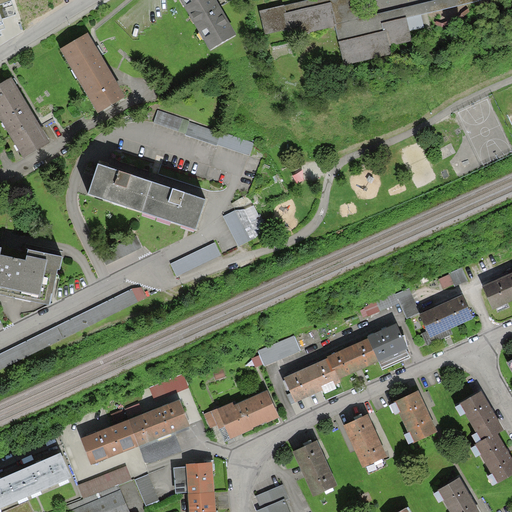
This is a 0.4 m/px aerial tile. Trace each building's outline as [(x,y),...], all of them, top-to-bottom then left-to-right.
[(0,0),(0,35),(22,27),(11,0),(0,0)] [(214,0),(181,0),(209,47),(233,33),(214,0)] [(390,50),(388,42),(410,37),(405,14),(466,0),(291,0),(258,7),(264,30),(286,25),(287,33),(333,22),(342,61),(390,50)] [(85,32),(61,46),(99,109),(122,95),(85,32)] [(0,107),(21,95),(10,75),(0,80),(0,107)] [(21,95),(0,107),(0,113),(22,152),(46,138),(21,95)] [(63,123),(81,113),(74,100),(55,110),(63,123)] [(187,118),(156,107),(152,120),(183,131),(216,142),(248,152),(252,139),(220,129),(187,118)] [(140,208),(150,178),(97,162),(88,192),(140,208)] [(150,178),(140,208),(195,226),(204,195),(150,178)] [(233,207),(222,212),(238,244),(249,238),(233,207)] [(135,233),(99,249),(105,262),(141,246),(135,233)] [(215,238),(170,259),(176,272),(221,251),(215,238)] [(0,244),(0,243),(0,290),(31,297),(32,291),(49,295),(56,264),(59,265),(61,253),(27,246),(25,255),(0,250),(0,244)] [(461,263),(438,274),(443,285),(454,280),(455,283),(467,277),(461,263)] [(511,269),(481,283),(492,306),(511,296),(511,269)] [(133,285),(0,350),(0,366),(140,297),(133,285)] [(393,286),(372,297),(378,309),(399,298),(397,295),(393,286)] [(397,295),(399,298),(407,315),(418,310),(410,290),(397,295)] [(461,294),(418,313),(426,331),(420,334),(426,345),(451,334),(448,328),(472,318),(461,294)] [(366,336),(376,356),(379,362),(406,349),(398,332),(400,331),(396,321),(366,335),(366,336)] [(276,339),(283,355),(299,348),(292,332),(276,339)] [(376,356),(366,336),(328,354),(337,374),(376,356)] [(283,355),(276,339),(257,348),(264,363),(283,355)] [(328,354),(285,374),(292,389),(285,392),(290,402),(322,387),(321,385),(338,377),(337,374),(328,354)] [(187,380),(182,368),(142,383),(147,396),(187,380)] [(416,388),(394,399),(413,437),(435,427),(416,388)] [(230,399),(204,411),(210,423),(218,420),(224,433),(275,410),(266,389),(232,404),(230,399)] [(479,389),(459,401),(480,439),(495,430),(501,427),(479,389)] [(128,419),(135,439),(143,459),(150,456),(151,459),(178,448),(170,426),(187,419),(180,399),(128,419)] [(364,411),(344,420),(367,471),(385,463),(381,455),(384,454),(364,411)] [(135,439),(128,419),(82,436),(90,456),(135,439)] [(480,439),(474,442),(495,480),(511,470),(511,459),(495,430),(480,439)] [(314,438),(293,448),(314,491),(335,481),(314,438)] [(15,469),(24,490),(67,470),(58,450),(15,469)] [(187,460),(187,464),(188,482),(188,491),(212,490),(210,459),(187,460)] [(131,475),(125,462),(77,482),(83,496),(131,475)] [(187,464),(173,465),(174,483),(188,482),(187,464)] [(0,500),(24,490),(15,469),(0,475),(0,500)] [(149,469),(134,475),(146,502),(160,496),(149,469)] [(479,511),(458,475),(438,487),(452,511),(479,511)] [(281,481),(256,491),(262,505),(283,497),(287,496),(281,481)] [(119,486),(64,511),(126,511),(130,511),(119,486)] [(212,511),(212,490),(188,491),(189,511),(212,511)] [(262,505),(257,507),(259,511),(288,511),(283,497),(262,505)]
